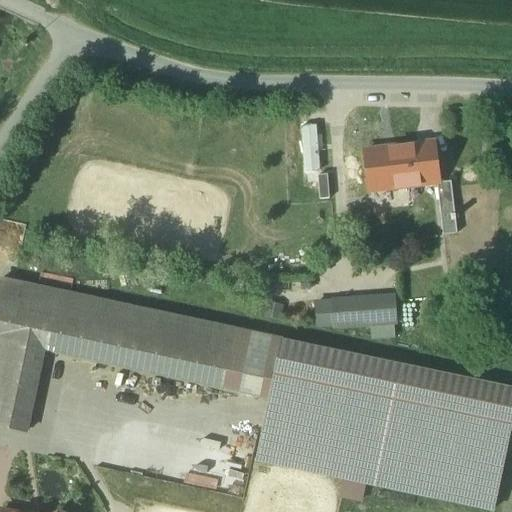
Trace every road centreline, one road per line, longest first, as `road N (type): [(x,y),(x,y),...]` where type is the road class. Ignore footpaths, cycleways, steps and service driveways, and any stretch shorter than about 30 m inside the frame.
road 1 (unclassified): [(80,29),(203,67),(511,80)]
road 2 (unclassified): [(0,157),(80,29)]
